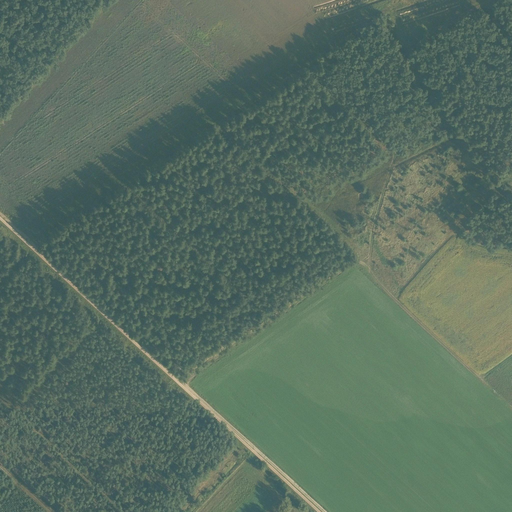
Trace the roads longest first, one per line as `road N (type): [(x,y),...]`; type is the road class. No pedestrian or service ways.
road 1 (track): [(324,511),(0,211)]
road 2 (track): [(182,380),(359,260)]
